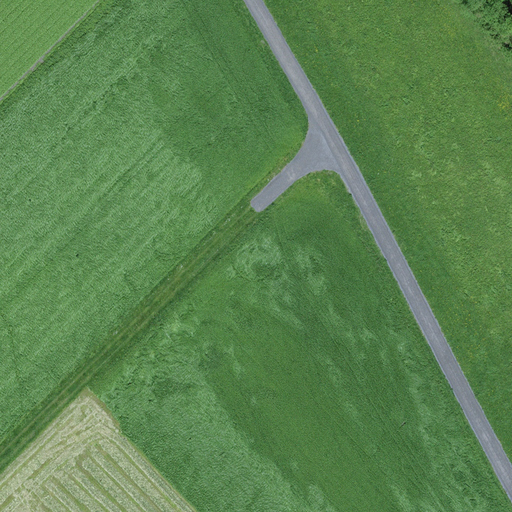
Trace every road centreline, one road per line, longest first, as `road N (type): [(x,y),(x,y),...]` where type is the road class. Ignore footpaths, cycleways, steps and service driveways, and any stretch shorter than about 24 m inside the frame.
road 1 (track): [(511,483),(249,0)]
road 2 (track): [(0,463),(328,138)]
